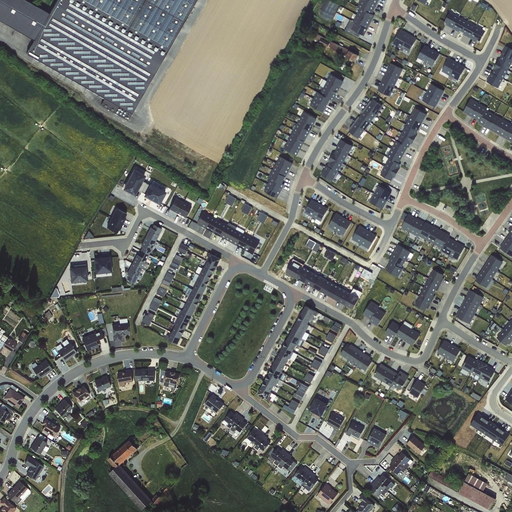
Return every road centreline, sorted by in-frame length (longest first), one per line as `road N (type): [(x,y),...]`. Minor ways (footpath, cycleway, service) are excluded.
road 1 (unknown): [(200,0),(146,99),(146,116),(134,123),(23,51),(0,26)]
road 2 (residential): [(84,246),(126,242),(143,211),(246,266)]
road 3 (residential): [(392,7),(365,78),(302,177)]
road 4 (residential): [(297,293),(372,343),(416,361),(440,320)]
road 5 (residential): [(41,402),(101,361),(187,357)]
road 6 (track): [(179,425),(132,408),(103,415),(65,472)]
road 7 (residential): [(239,387),(301,438),(318,437),(350,462)]
